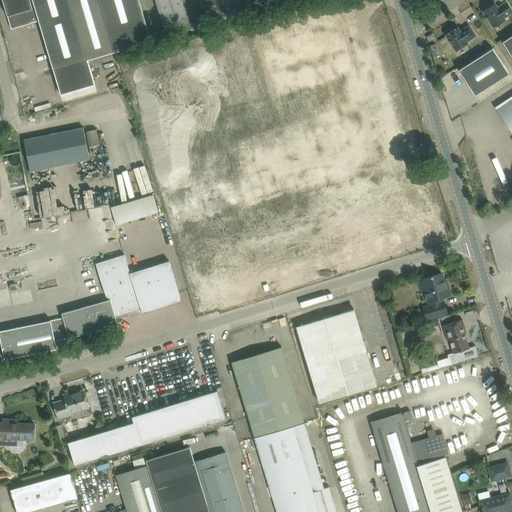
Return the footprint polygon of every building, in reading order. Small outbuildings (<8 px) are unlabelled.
[(2,0),(8,16),(11,28),(39,20),(54,70),(55,76),(61,94),(95,84),(89,66),(87,60),(114,52),(151,41),(139,0),(2,0)] [(155,0),(166,36),(193,28),(184,0),(155,0)] [(497,8),(495,3),(492,5),(489,5),(486,7),(485,9),(483,11),(493,27),(505,20),(504,18),(511,12),(511,11),(506,2),(497,8)] [(408,139),(377,32),(358,45),(327,54),(315,11),(301,15),(302,19),(297,20),(296,17),(139,62),(200,272),(368,223),(369,223),(369,222),(370,222),(371,222),(371,221),(372,221),(372,220),(373,219),(373,218),(373,217),(373,216),(374,216),(373,215),(373,214),(381,212),(381,213),(382,213),(382,214),(383,214),(383,215),(384,216),(385,216),(386,216),(387,217),(388,217),(389,217),(390,217),(411,211),(400,176),(365,186),(356,154),(408,139)] [(449,31),(448,33),(445,35),(456,51),(468,43),(467,42),(476,36),(469,26),(460,31),(458,27),(455,29),(452,28),(449,31)] [(511,35),(502,42),(511,56),(511,35)] [(469,54),(475,50),(471,44),(465,48),(469,54)] [(475,95),(509,74),(492,48),(459,70),(475,95)] [(37,72),(33,63),(23,67),(26,76),(37,72)] [(114,69),(115,76),(126,74),(124,67),(114,69)] [(511,96),(495,107),(511,133),(511,96)] [(94,129),(97,140),(107,138),(103,127),(94,129)] [(90,159),(83,128),(24,140),(31,172),(90,159)] [(124,221),(166,209),(161,191),(118,203),(124,221)] [(0,330),(0,338),(2,350),(4,360),(57,349),(56,345),(65,343),(64,338),(68,338),(117,324),(116,317),(141,309),(142,311),(143,311),(142,310),(179,298),(180,299),(181,299),(169,261),(140,270),(130,273),(124,254),(96,263),(106,296),(108,297),(109,300),(62,313),(63,318),(0,330)] [(444,281),(442,273),(421,279),(428,302),(429,302),(430,305),(423,307),(426,319),(447,313),(444,301),(441,302),(440,298),(451,295),(448,286),(450,286),(448,280),(444,281)] [(377,385),(354,309),(296,326),(319,403),(377,385)] [(462,319),(443,325),(448,340),(450,340),(454,353),(457,362),(478,356),(475,346),(469,348),(464,333),(466,332),(462,319)] [(281,346),(232,361),(255,437),(294,425),(304,422),(281,346)] [(65,399),(54,403),(58,419),(70,415),(70,413),(88,408),(83,390),(64,396),(65,399)] [(217,390),(132,416),(134,422),(68,442),(75,465),(226,419),(217,390)] [(402,413),(371,422),(398,511),(462,511),(446,456),(439,459),(438,458),(444,455),(447,454),(449,453),(443,434),(442,434),(437,436),(434,428),(427,431),(429,438),(411,444),(404,421),(412,418),(410,411),(402,414),(402,413)] [(2,432),(0,431),(0,445),(2,445),(23,446),(23,440),(34,441),(35,424),(11,423),(11,419),(3,419),(2,432)] [(104,425),(98,422),(94,429),(101,432),(104,425)] [(255,437),(254,437),(266,475),(277,511),(337,511),(330,487),(324,488),(313,491),(294,425),(255,437)] [(148,465),(147,466),(161,511),(243,511),(226,452),(194,462),(190,447),(146,460),(148,465)] [(511,476),(507,463),(488,467),(492,481),(511,476)] [(119,511),(161,511),(147,466),(116,475),(127,510),(119,511)] [(16,511),(27,511),(77,498),(70,473),(11,489),(16,511)] [(489,491),(478,494),(480,500),(479,501),(481,511),(503,511),(511,509),(511,500),(510,493),(490,498),(489,491)] [(469,493),(461,495),(464,505),(472,503),(469,493)]
